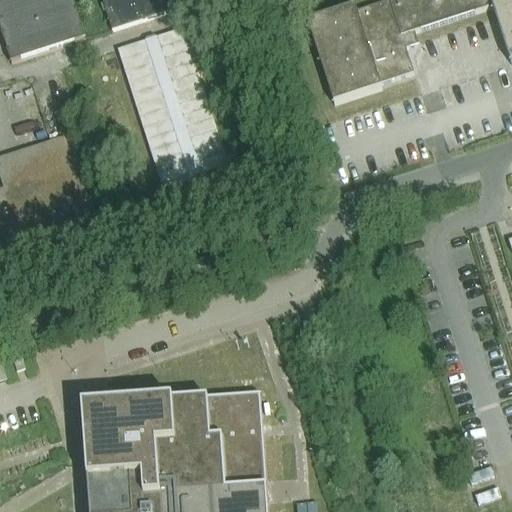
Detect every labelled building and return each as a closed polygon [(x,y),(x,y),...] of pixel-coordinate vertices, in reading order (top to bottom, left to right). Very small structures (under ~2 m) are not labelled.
[(0,0),(0,26),(13,66),(86,43),(71,0),(101,0),(112,33),(209,3),(208,0),(0,0)] [(511,0),(393,0),(389,1),(390,6),(358,17),(356,12),(309,28),(335,110),(383,94),(382,89),(415,79),(407,54),(420,50),(416,37),(493,12),(511,69),(511,0)] [(120,53),(164,189),(230,167),(194,59),(209,54),(200,27),(186,32),(120,53)] [(69,117),(64,115),(56,117),(60,128),(71,124),(69,117)] [(0,275),(4,287),(117,252),(80,135),(0,160),(0,180),(3,192),(0,192),(0,275)] [(269,511),(261,398),(83,411),(90,511),(269,511)]
